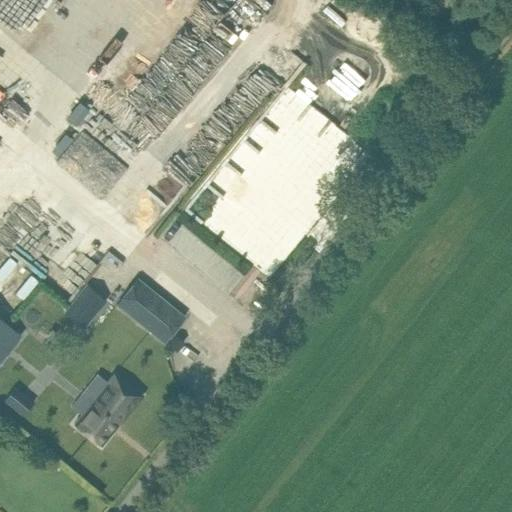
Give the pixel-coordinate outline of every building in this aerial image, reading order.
[(218,49),(232,33),(217,20),(203,36),(218,49)] [(138,279),(117,304),(164,341),(184,317),(166,302),(164,305),(156,298),(158,296),(138,279)] [(60,311),(81,330),(106,301),(84,283),(60,311)] [(0,317),(0,360),(21,335),(0,317)] [(101,446),(141,395),(114,374),(108,382),(101,377),(92,389),(98,394),(83,413),(74,424),(101,446)] [(23,415),(33,403),(15,387),(5,400),(23,415)]
